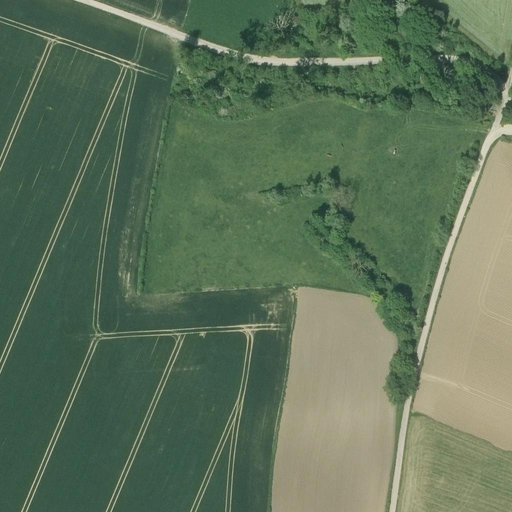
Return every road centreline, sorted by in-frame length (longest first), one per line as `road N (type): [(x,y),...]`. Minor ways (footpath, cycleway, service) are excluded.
road 1 (track): [(80,0),(260,61),(455,60),(477,68),(506,96)]
road 2 (track): [(506,96),(429,316),(392,511)]
